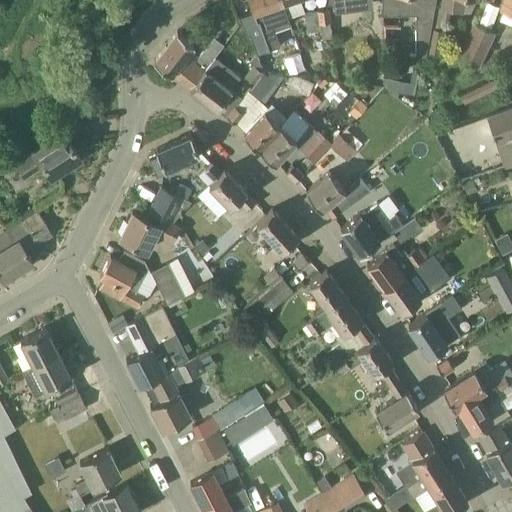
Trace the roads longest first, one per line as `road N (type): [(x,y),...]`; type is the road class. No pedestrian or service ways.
road 1 (residential): [(499,511),(367,302),(283,191),(198,112),(133,83)]
road 2 (residential): [(184,511),(63,278)]
road 3 (residential): [(63,278),(130,140),(133,83)]
